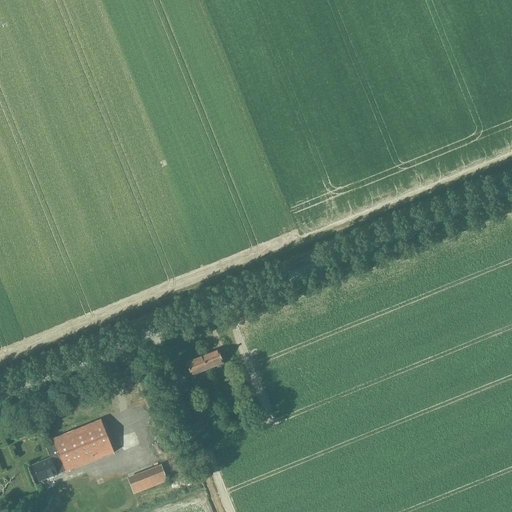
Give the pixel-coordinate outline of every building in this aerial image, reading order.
[(202,356),(207,369),(223,362),(218,350),(202,356)] [(191,375),(207,369),(202,356),(185,363),(191,375)] [(224,370),(229,384),(238,381),(233,366),(224,370)] [(209,437),(201,418),(200,414),(185,420),(194,443),(209,437)] [(53,441),(44,445),(50,459),(32,466),(38,481),(54,474),(54,476),(112,452),(112,453),(113,453),(99,420),(52,439),(53,441)] [(134,432),(118,438),(122,451),(139,446),(134,432)] [(156,464),(125,475),(127,479),(158,467),(156,464)] [(162,467),(127,479),(132,493),(167,480),(162,467)] [(101,493),(94,496),(98,507),(105,504),(101,493)] [(144,511),(141,503),(128,508),(129,511),(144,511)]
